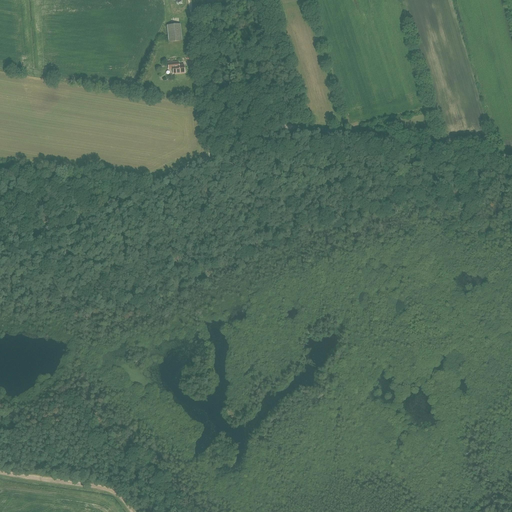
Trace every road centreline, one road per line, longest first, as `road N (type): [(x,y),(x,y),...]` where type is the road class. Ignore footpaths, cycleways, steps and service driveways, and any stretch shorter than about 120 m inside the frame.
road 1 (tertiary): [(0,234),(49,223),(299,125),(511,156)]
road 2 (track): [(132,511),(101,487),(0,473)]
